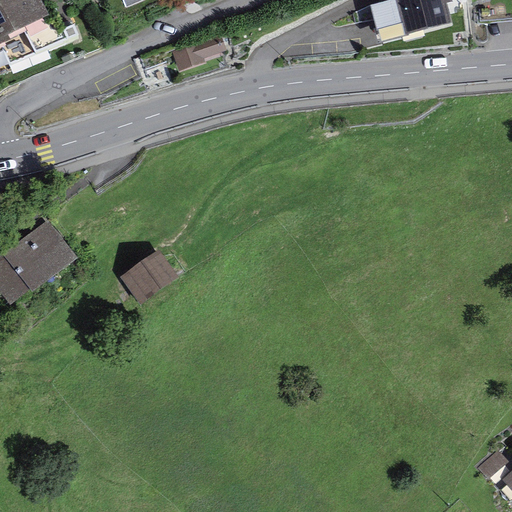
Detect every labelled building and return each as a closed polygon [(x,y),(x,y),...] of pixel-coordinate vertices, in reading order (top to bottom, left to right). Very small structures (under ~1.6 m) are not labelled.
[(36,0),(0,0),(0,47),(48,24),(45,17),(36,0)] [(122,0),(127,10),(150,0),(122,0)] [(399,0),(400,1),(372,9),(382,45),(403,39),(405,45),(452,32),(445,6),(451,4),(449,0),(399,0)] [(48,24),(0,47),(0,71),(76,42),(72,32),(64,36),(55,13),(45,17),(48,24)] [(221,37),(172,53),(179,75),(205,66),(204,61),(227,54),(221,37)] [(48,223),(0,257),(0,293),(13,311),(78,263),(48,223)] [(158,255),(121,281),(137,304),(173,278),(158,255)]
